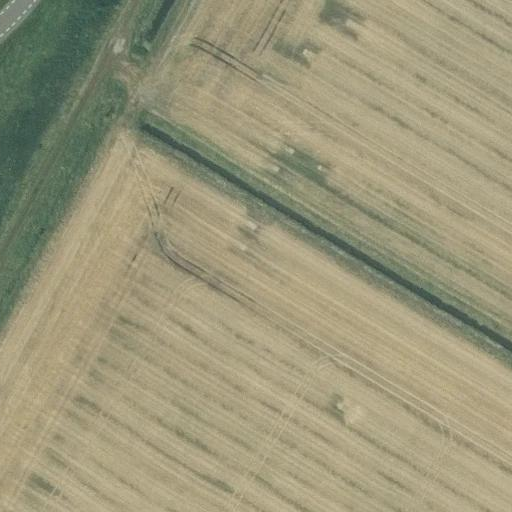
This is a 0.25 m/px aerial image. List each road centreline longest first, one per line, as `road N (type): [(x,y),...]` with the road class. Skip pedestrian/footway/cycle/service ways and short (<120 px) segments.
road 1 (track): [(111,64),(0,254)]
road 2 (track): [(131,0),(112,34),(111,64),(138,100),(126,125)]
